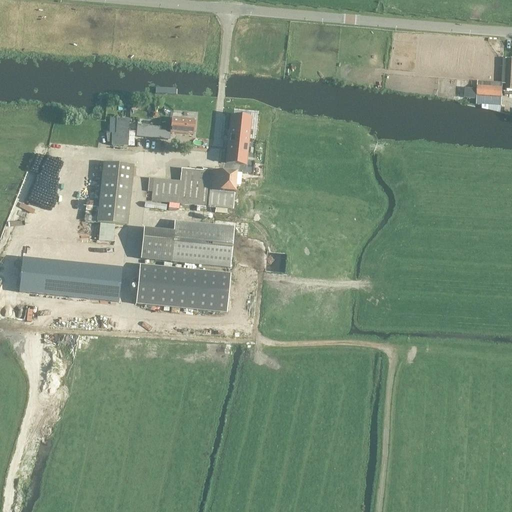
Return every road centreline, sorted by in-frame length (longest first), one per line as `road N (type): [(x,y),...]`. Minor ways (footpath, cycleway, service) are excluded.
road 1 (track): [(215,154),(141,157),(124,310),(244,320),(264,343),(390,350),(378,511)]
road 2 (unclassified): [(511,34),(110,0)]
road 3 (track): [(141,157),(68,161),(50,185),(12,262),(35,312)]
road 4 (track): [(8,319),(33,382),(5,511)]
road 5 (track): [(124,310),(0,318)]
